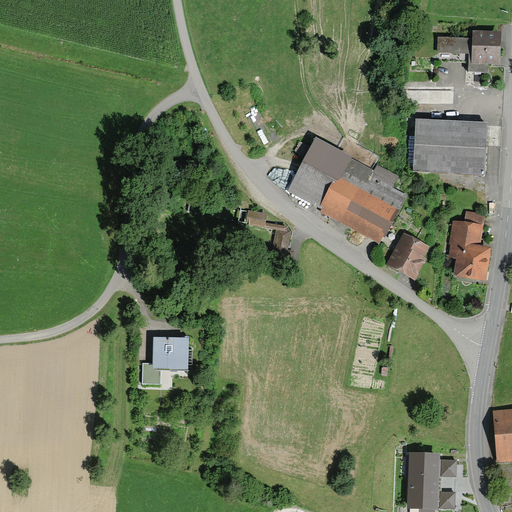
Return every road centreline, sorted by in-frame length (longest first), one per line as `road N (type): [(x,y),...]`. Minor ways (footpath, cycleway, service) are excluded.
road 1 (unclassified): [(198,89),(216,130),(257,182),(320,240),(485,345)]
road 2 (unclassified): [(198,89),(170,98),(144,123),(131,154),(116,283),(70,325),(0,339)]
road 3 (tertiary): [(485,345),(511,155)]
road 4 (tertiary): [(490,511),(473,438),(485,345)]
